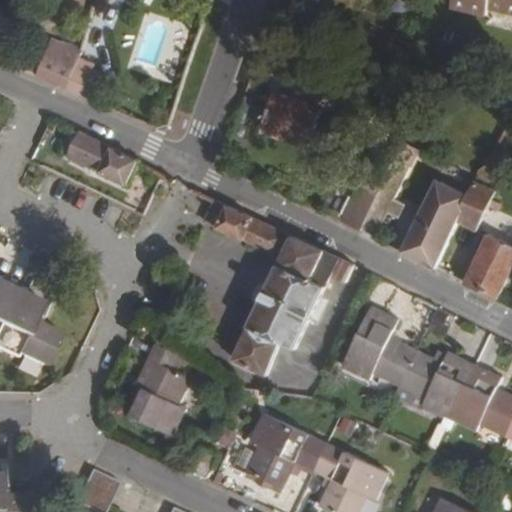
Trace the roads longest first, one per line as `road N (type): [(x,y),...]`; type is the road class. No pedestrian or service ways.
road 1 (residential): [(185,166),(511,325)]
road 2 (unknown): [(370,255),(317,360),(274,386),(240,381)]
road 3 (residential): [(224,511),(97,449),(69,424)]
road 4 (residential): [(185,166),(248,0)]
road 5 (residential): [(141,265),(69,424)]
road 6 (residential): [(36,95),(185,166)]
road 7 (residential): [(25,209),(7,193),(7,168),(36,95)]
